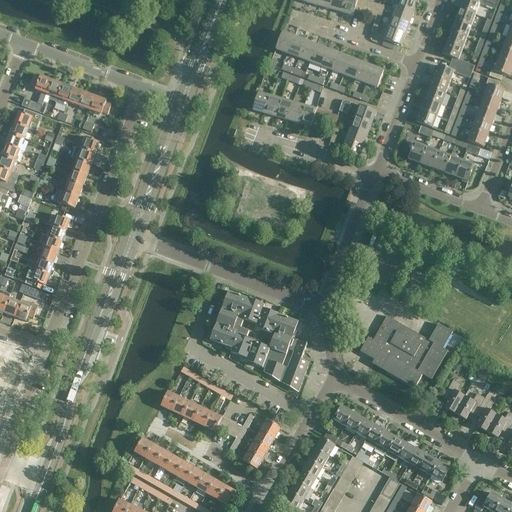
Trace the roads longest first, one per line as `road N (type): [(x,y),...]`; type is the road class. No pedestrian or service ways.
road 1 (secondary): [(29,511),(131,236)]
road 2 (residential): [(43,351),(142,90)]
road 3 (residential): [(311,415),(194,349),(222,271)]
road 4 (residential): [(477,461),(336,379)]
road 5 (residential): [(324,308),(375,173)]
road 6 (secondary): [(131,236),(181,103)]
road 7 (secondary): [(142,90),(22,43)]
road 8 (residential): [(375,173),(256,133)]
road 9 (residential): [(0,465),(43,351)]
